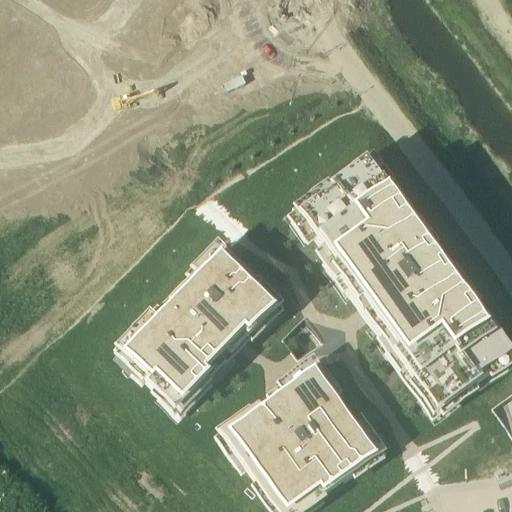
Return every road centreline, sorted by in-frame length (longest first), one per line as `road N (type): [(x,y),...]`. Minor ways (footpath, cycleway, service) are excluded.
road 1 (residential): [(115,93),(143,105),(233,45),(316,10)]
road 2 (residential): [(115,93),(74,144),(0,161)]
